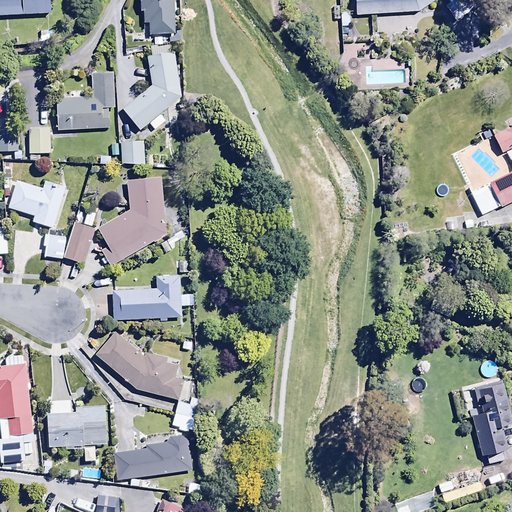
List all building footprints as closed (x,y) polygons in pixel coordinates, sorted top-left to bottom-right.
[(0,0),(0,18),(51,16),(51,2),(60,1),(59,0),(0,0)] [(139,0),(141,15),(144,15),(144,27),(149,27),(149,39),(171,37),(171,36),(176,35),(173,0),(139,0)] [(355,0),(357,17),(420,14),(440,0),(355,0)] [(152,88),(123,111),(141,133),(181,99),(175,56),(171,56),(170,47),(151,50),(152,59),(148,59),(152,88)] [(57,101),(58,132),(110,130),(110,111),(115,111),(114,75),(92,76),(93,99),(57,101)] [(0,153),(19,153),(18,127),(0,126),(0,153)] [(511,130),(493,139),(502,158),(511,152),(511,175),(491,186),(502,210),(511,205),(511,130)] [(50,132),(30,132),(30,156),(51,156),(50,132)] [(145,144),(122,145),(123,167),(145,167),(145,144)] [(112,270),(167,237),(161,180),(128,183),(131,213),(99,232),(110,250),(103,254),(112,270)] [(18,183),(9,210),(35,219),(33,224),(53,231),(67,189),(46,183),(43,191),(18,183)] [(498,210),(487,190),(473,198),(483,218),(498,210)] [(458,220),(444,223),(446,235),(460,232),(458,220)] [(95,231),(76,225),(65,260),(85,266),(95,231)] [(7,229),(0,228),(0,255),(8,255),(7,229)] [(67,240),(46,237),(45,249),(47,249),(46,259),(64,261),(67,240)] [(158,292),(112,293),(114,322),(161,321),(161,324),(166,324),(166,321),(182,321),(182,308),(190,308),(190,298),(182,298),(182,278),(158,279),(158,292)] [(114,335),(96,356),(137,393),(180,403),(185,381),(177,380),(180,369),(166,366),(167,361),(149,355),(145,360),(114,335)] [(30,393),(27,393),(25,358),(16,358),(16,352),(11,353),(11,356),(8,356),(7,368),(0,368),(0,423),(1,465),(24,464),(24,456),(33,456),(30,393)] [(511,424),(503,384),(473,391),(478,410),(482,409),(484,417),(473,420),(482,459),(507,453),(501,430),(511,427),(511,424)] [(190,407),(180,404),(173,427),(179,429),(178,431),(193,436),(203,402),(193,399),(190,407)] [(67,452),(85,451),(85,450),(85,448),(108,448),(107,408),(77,409),(78,416),(49,417),(50,450),(67,450),(67,452)] [(114,456),(118,482),(192,472),(189,443),(183,437),(171,439),(169,444),(147,447),(148,451),(114,456)] [(85,450),(85,451),(86,463),(95,463),(95,450),(85,450)] [(119,511),(120,499),(97,497),(96,511),(119,511)] [(185,511),(166,503),(161,511),(185,511)]
